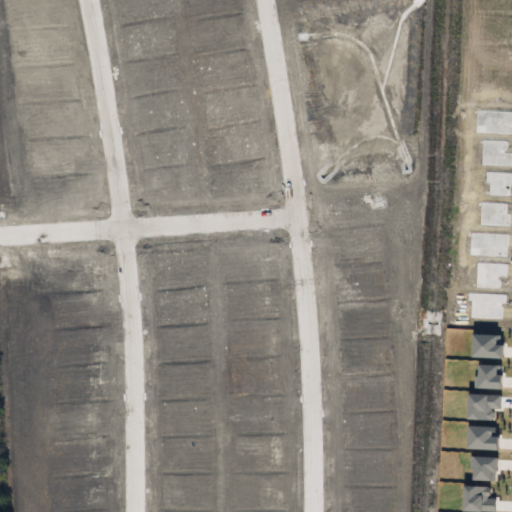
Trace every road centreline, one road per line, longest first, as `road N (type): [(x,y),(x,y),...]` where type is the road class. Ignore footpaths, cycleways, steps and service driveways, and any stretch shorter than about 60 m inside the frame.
road 1 (residential): [(84,0),(114,150),(133,511)]
road 2 (residential): [(313,511),(304,281),(267,0)]
road 3 (residential): [(0,231),(296,218)]
